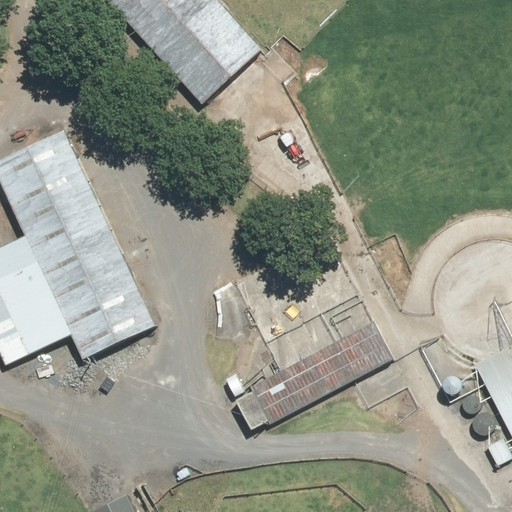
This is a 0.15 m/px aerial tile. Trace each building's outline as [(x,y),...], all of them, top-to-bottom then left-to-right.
[(220,0),(103,0),(205,110),(269,52),(220,0)] [(160,326),(71,131),(0,161),(0,169),(28,231),(0,243),(0,357),(4,368),(73,336),(87,359),(160,326)] [(373,324),(241,401),(259,432),(391,355),(373,324)] [(511,360),(476,379),(511,446),(511,360)] [(145,511),(138,497),(108,511),(145,511)]
